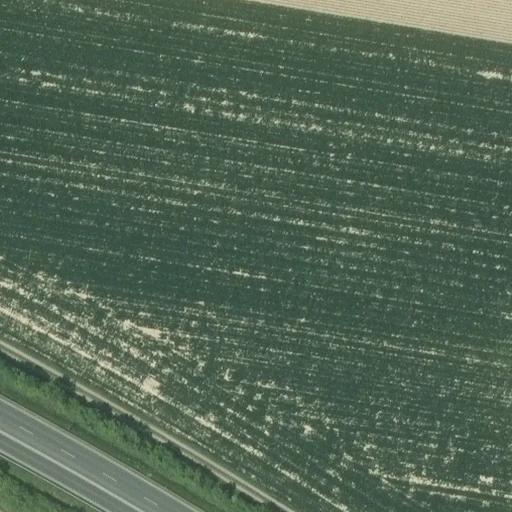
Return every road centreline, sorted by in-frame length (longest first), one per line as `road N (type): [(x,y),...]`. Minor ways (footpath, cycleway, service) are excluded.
road 1 (track): [(0,350),(279,511)]
road 2 (trunk): [(0,426),(150,511)]
